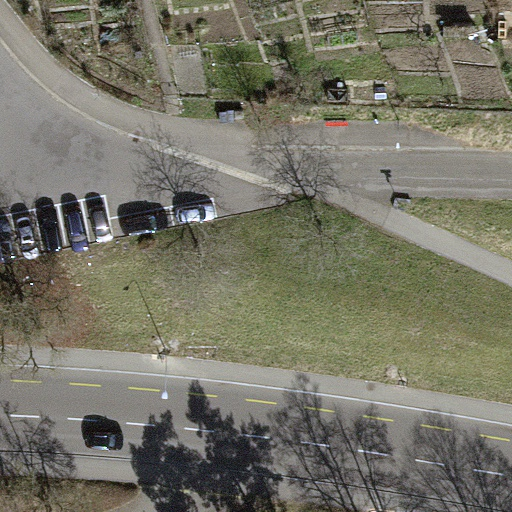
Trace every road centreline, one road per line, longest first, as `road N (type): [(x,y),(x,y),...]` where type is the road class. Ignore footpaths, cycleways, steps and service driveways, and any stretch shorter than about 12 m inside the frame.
road 1 (tertiary): [(511,475),(196,427),(0,412)]
road 2 (unclassified): [(0,78),(56,136),(181,164),(291,174)]
